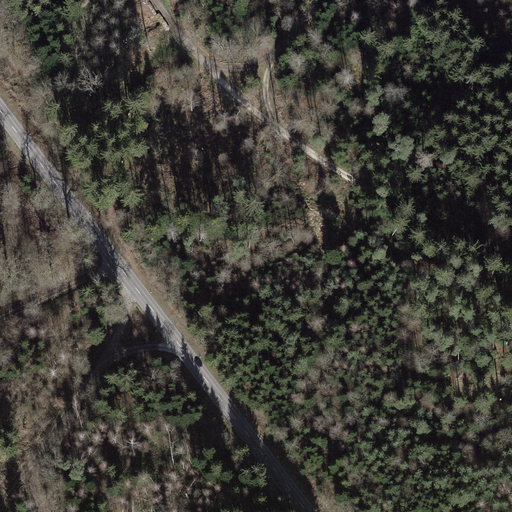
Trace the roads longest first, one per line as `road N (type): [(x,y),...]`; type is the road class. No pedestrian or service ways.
road 1 (secondary): [(0,109),(307,511)]
road 2 (track): [(511,271),(236,99),(156,0)]
road 3 (track): [(139,292),(111,352),(0,508)]
road 4 (track): [(203,61),(234,68),(266,63),(328,0)]
road 5 (track): [(116,261),(0,319)]
